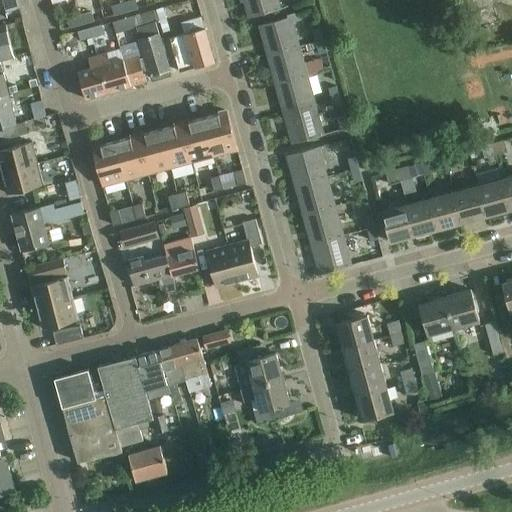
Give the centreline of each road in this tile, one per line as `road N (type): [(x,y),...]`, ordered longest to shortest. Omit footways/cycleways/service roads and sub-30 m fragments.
road 1 (residential): [(88,511),(333,445),(294,297)]
road 2 (residential): [(294,297),(229,76)]
road 3 (residential): [(133,337),(71,121)]
road 4 (residential): [(294,297),(511,241)]
road 5 (residential): [(133,337),(294,297)]
road 6 (residential): [(71,121),(229,76)]
road 7 (residential): [(65,511),(26,367)]
road 8 (residential): [(71,121),(35,0)]
